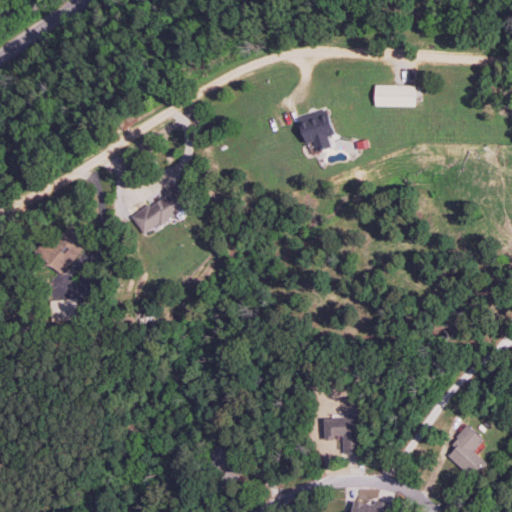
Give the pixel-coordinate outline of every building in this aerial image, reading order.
[(376,105),(417,106),(417,84),(377,84),(376,105)] [(308,143),(315,140),(318,151),(333,146),(329,135),(336,133),(328,108),(300,118),(308,143)] [(135,216),(147,234),(179,212),(183,219),(191,214),(186,207),(192,203),(180,185),(135,216)] [(65,273),(92,244),(70,224),(43,253),(65,273)] [(55,299),(56,320),(82,319),(82,298),(55,299)] [(325,417),(326,437),(343,437),(344,453),(361,452),(359,416),(325,417)] [(485,439),(469,424),(452,443),(456,447),(449,455),(474,478),(488,462),(475,449),(485,439)] [(235,456),(217,444),(207,460),(225,472),(235,456)] [(352,511),(391,511),(393,502),(377,500),(376,504),(354,500),(352,511)]
